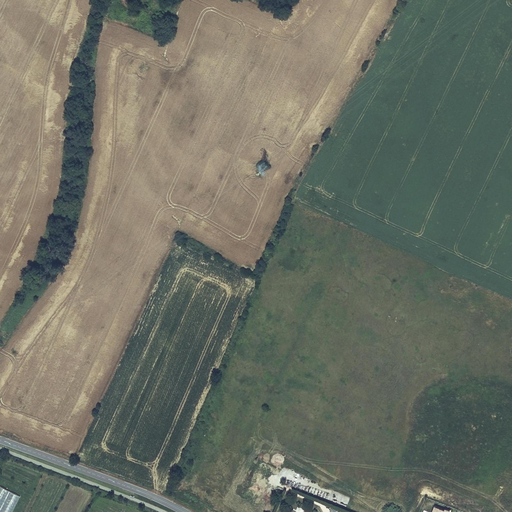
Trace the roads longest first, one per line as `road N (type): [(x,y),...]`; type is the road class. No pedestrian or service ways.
road 1 (track): [(0,343),(65,253),(92,86),(116,0)]
road 2 (tertiary): [(184,511),(0,439)]
